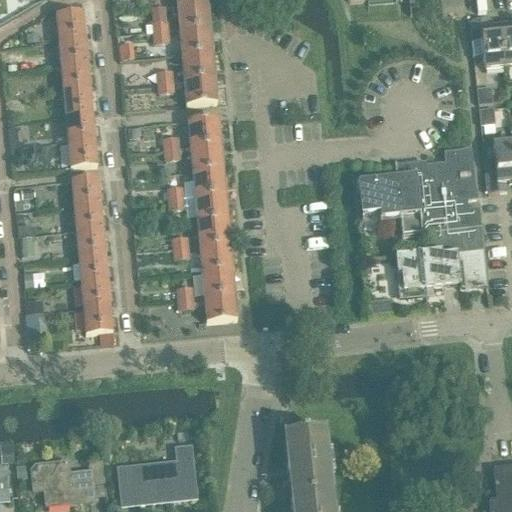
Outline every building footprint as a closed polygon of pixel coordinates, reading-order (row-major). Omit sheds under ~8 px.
[(174,0),(176,10),(206,7),(205,0),(174,0)] [(343,0),(344,2),(346,5),(348,6),(365,4),(366,11),(367,11),(367,8),(406,4),(408,20),(410,20),(407,0),(343,0)] [(176,10),(178,36),(208,33),(206,7),(176,10)] [(55,21),(57,47),(84,44),(82,19),(79,19),(55,21)] [(481,73),(501,70),(497,32),(487,34),(486,24),(469,25),(471,46),(473,62),(480,61),(481,73)] [(149,27),(151,38),(166,37),(165,25),(149,27)] [(501,70),(511,69),(511,30),(497,32),(501,70)] [(178,36),(180,61),(210,58),(208,33),(178,36)] [(33,37),(25,38),(26,47),(34,46),(33,37)] [(166,37),(151,38),(152,50),(167,48),(166,37)] [(57,47),(60,72),(79,70),(86,69),(84,44),(57,47)] [(180,61),(183,86),(213,83),(210,58),(180,61)] [(60,72),(62,97),(89,95),(86,69),(79,70),(60,72)] [(154,77),(155,89),(171,87),(170,76),(154,77)] [(213,83),(183,86),(185,111),(215,108),(213,83)] [(171,87),(155,89),(156,100),(172,99),(171,87)] [(474,93),(475,101),(476,109),(490,108),(489,100),(488,92),(474,93)] [(62,97),(64,123),(79,122),(91,121),(89,95),(62,97)] [(477,114),(478,121),(478,130),(492,129),(491,120),(490,113),(477,114)] [(64,123),(67,149),(94,146),(91,121),(79,122),(64,123)] [(186,127),(189,152),(219,149),(216,124),(186,127)] [(15,132),(7,133),(9,151),(18,150),(15,132)] [(160,143),(161,154),(177,153),(176,141),(160,143)] [(94,146),(67,149),(69,174),(79,173),(96,171),(94,146)] [(505,187),(511,185),(511,167),(510,146),(490,148),(493,177),(483,178),(486,198),(506,196),(505,187)] [(189,152),(191,177),(221,174),(219,149),(189,152)] [(25,153),(13,154),(14,164),(26,163),(25,153)] [(177,153),(161,154),(162,166),(178,164),(177,153)] [(465,203),(474,202),(469,154),(446,156),(447,165),(432,167),(434,187),(444,186),(446,205),(465,203)] [(400,240),(434,236),(435,247),(480,242),(477,212),(466,213),(465,203),(446,205),(444,186),(434,187),(432,167),(393,171),(394,185),(394,184),(398,221),(400,240)] [(191,177),(193,202),(224,199),(221,174),(191,177)] [(70,187),(72,212),(99,209),(97,184),(70,187)] [(379,223),(398,221),(394,184),(394,185),(357,189),(360,217),(378,215),(379,223)] [(165,193),(166,205),(181,203),(180,192),(165,193)] [(31,194),(19,195),(20,204),(32,202),(31,194)] [(193,202),(196,227),(226,224),(224,199),(193,202)] [(181,203),(166,205),(167,216),(183,215),(181,203)] [(72,212),(75,238),(102,235),(99,209),(72,212)] [(196,227),(198,253),(228,249),(226,224),(196,227)] [(75,238),(77,263),(104,261),(102,235),(75,238)] [(170,244),(171,255),(186,254),(185,242),(170,244)] [(435,247),(435,255),(439,254),(440,258),(481,254),(480,242),(435,247)] [(31,249),(20,250),(21,262),(32,261),(31,249)] [(198,253),(200,278),(231,275),(228,249),(198,253)] [(186,254),(171,255),(172,267),(187,265),(186,254)] [(439,254),(435,255),(394,259),(395,278),(399,277),(401,294),(405,294),(406,302),(425,300),(424,291),(443,289),(440,258),(439,254)] [(481,254),(440,258),(443,289),(457,287),(458,293),(485,290),(481,254)] [(77,263),(80,289),(107,286),(104,261),(77,263)] [(200,278),(203,303),(233,300),(231,275),(200,278)] [(31,278),(23,279),(24,291),(32,290),(31,278)] [(80,289),(82,315),(109,312),(107,286),(80,289)] [(174,294),(175,305),(191,304),(190,292),(174,294)] [(233,300),(203,303),(205,328),(236,325),(233,300)] [(191,304),(175,305),(176,317),(192,316),(191,304)] [(40,305),(24,307),(25,319),(42,318),(40,305)] [(109,312),(82,315),(84,340),(111,337),(109,312)] [(36,333),(25,334),(27,348),(38,347),(36,333)] [(281,442),(276,442),(278,458),(283,457),(287,490),(282,490),(283,505),(288,505),(330,500),(323,438),(281,442)] [(10,450),(0,451),(0,454),(1,466),(12,464),(10,450)] [(99,453),(92,453),(94,467),(100,466),(99,453)] [(122,505),(136,504),(137,509),(172,505),(171,500),(180,499),(180,504),(194,503),(192,482),(189,453),(176,454),(177,469),(118,475),(122,510),(123,510),(122,505)] [(33,496),(46,494),(47,510),(91,506),(91,501),(102,500),(99,467),(88,468),(89,477),(67,480),(66,468),(35,471),(31,476),(33,496)] [(25,471),(15,472),(17,484),(26,483),(25,471)] [(511,511),(511,471),(491,473),(494,504),(486,505),(486,511),(511,511)] [(0,507),(8,506),(5,474),(0,474),(0,507)] [(288,505),(283,505),(284,511),(331,511),(330,500),(288,505)]
